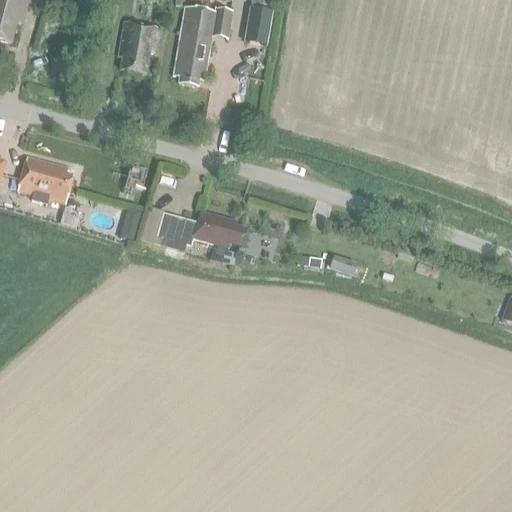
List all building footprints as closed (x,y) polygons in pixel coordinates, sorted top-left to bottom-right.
[(30,0),(0,0),(0,44),(13,47),(18,27),(24,28),(30,0)] [(274,0),(251,0),(245,39),(267,42),(272,12),(273,12),(274,0)] [(205,85),(213,40),(228,43),(233,15),(215,12),(215,16),(186,11),(174,80),(182,81),(181,87),(198,90),(199,84),(205,85)] [(151,57),(155,57),(160,32),(124,26),(118,62),(123,63),(121,75),(147,79),(151,57)] [(69,172),(28,161),(19,194),(66,207),(74,180),(67,178),(69,172)] [(150,212),(141,244),(166,251),(164,258),(176,261),(178,254),(184,255),(187,247),(193,248),(194,242),(229,251),(230,247),(240,250),(245,233),(235,230),(236,226),(201,216),(198,227),(164,218),(164,216),(150,212)] [(135,247),(139,231),(131,229),(121,235),(119,243),(135,247)] [(297,269),(321,272),(322,263),(298,260),(297,269)] [(354,270),(332,263),(330,269),(352,276),(354,270)]
